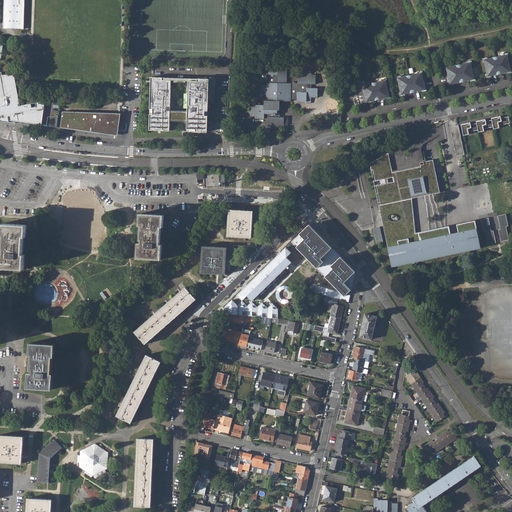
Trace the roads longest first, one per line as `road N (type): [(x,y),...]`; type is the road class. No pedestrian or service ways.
road 1 (residential): [(511,97),(323,137),(305,149)]
road 2 (residential): [(282,201),(278,247),(203,314),(192,344)]
road 3 (residential): [(506,476),(415,345)]
road 4 (residential): [(154,179),(0,164)]
road 5 (residential): [(192,344),(337,378)]
road 6 (residential): [(154,152),(7,134)]
road 7 (residential): [(175,432),(318,462)]
road 8 (residential): [(369,276),(303,197),(295,166)]
road 9 (residential): [(280,154),(154,152)]
